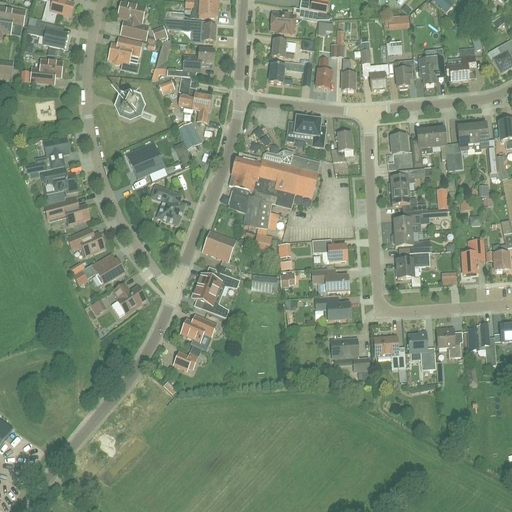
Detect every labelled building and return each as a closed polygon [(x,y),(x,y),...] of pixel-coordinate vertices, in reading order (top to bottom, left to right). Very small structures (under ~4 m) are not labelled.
[(39,0),(39,1),(53,5),(50,14),(70,19),(74,6),(61,2),(61,0),(39,0)] [(185,6),(199,7),(217,8),(217,0),(193,0),(193,2),(185,1),(185,6)] [(311,1),(309,12),(326,15),(328,0),(316,0),(317,1),(311,0),(311,1)] [(391,0),(387,0),(382,7),(383,8),(384,6),(392,9),(397,4),(391,0)] [(454,5),(448,0),(445,0),(439,7),(446,13),(454,5)] [(121,5),(118,20),(128,22),(127,25),(124,25),(121,36),(146,42),(148,30),(139,28),(140,24),(142,25),(143,19),(145,18),(146,17),(147,15),(146,13),(145,12),(145,9),(135,7),(135,8),(121,5)] [(217,8),(199,7),(185,6),(184,10),(193,11),(199,11),(199,19),(216,20),(217,8)] [(411,12),(405,6),(401,11),(407,16),(411,12)] [(0,35),(2,36),(2,35),(10,36),(12,25),(23,27),(25,14),(5,11),(0,10),(0,35)] [(304,20),(316,22),(318,14),(306,12),(304,20)] [(166,13),(166,21),(184,22),(184,15),(166,13)] [(294,28),(295,18),(292,17),(272,15),(270,32),(277,33),(276,36),(290,37),(290,35),(293,35),(294,28)] [(496,29),(503,23),(498,17),(492,23),(496,29)] [(407,18),(385,18),(386,30),(407,29),(407,18)] [(54,27),(41,24),(36,23),(37,22),(29,20),(26,36),(38,38),(45,39),(44,47),(63,51),(65,44),(67,44),(68,39),(66,38),(67,37),(52,33),(54,27)] [(166,21),(163,21),(167,31),(191,33),(191,45),(203,46),(203,44),(214,45),(215,28),(204,27),(204,24),(184,22),(166,21)] [(153,43),(166,38),(161,27),(149,31),(153,43)] [(121,64),(137,67),(142,46),(120,41),(118,48),(112,47),(109,61),(114,62),(114,64),(115,66),(118,67),(120,66),(121,64)] [(162,77),(169,45),(159,42),(150,81),(155,83),(157,75),(162,77)] [(284,54),(285,44),(274,42),(272,59),(284,60),(284,59),(293,60),(293,55),(284,54)] [(300,66),(313,67),(314,54),(315,43),(302,42),(301,52),(310,54),(309,63),(300,62),(300,66)] [(470,45),(473,53),(479,50),(476,43),(470,45)] [(511,68),(511,62),(507,54),(511,50),(511,45),(510,43),(496,50),(500,57),(492,61),(500,75),(511,68)] [(23,44),(22,53),(31,54),(32,45),(23,44)] [(361,67),(369,66),(371,66),(369,52),(368,44),(361,45),(360,45),(360,53),(361,67)] [(401,45),(386,46),(387,58),(402,56),(401,45)] [(197,59),(184,58),(183,73),(200,74),(200,68),(205,68),(205,65),(213,66),(214,53),(198,51),(197,59)] [(425,61),(418,62),(420,80),(423,80),(423,88),(436,86),(435,80),(445,79),(444,69),(442,51),(435,52),(436,62),(426,63),(425,61)] [(475,70),(474,57),(460,58),(461,66),(446,67),(447,78),(450,78),(451,85),(468,83),(467,71),(475,70)] [(320,61),(319,73),(318,73),(316,90),(329,91),(330,83),(331,83),(332,75),(326,74),(328,62),(320,61)] [(0,62),(0,76),(11,78),(13,64),(0,62)] [(54,87),(55,79),(61,79),(62,65),(41,62),(40,71),(32,70),(31,83),(45,85),(45,86),(54,87)] [(355,76),(349,76),(350,62),(343,62),(343,76),(342,76),(342,92),(355,93),(355,76)] [(396,73),(395,73),(396,90),(398,90),(399,91),(399,92),(406,91),(407,90),(407,89),(409,89),(408,83),(411,83),(416,82),(414,63),(400,64),(395,64),(395,65),(396,73)] [(310,90),(311,84),(313,67),(300,66),(293,65),(292,74),(303,75),(302,83),(301,89),(310,90)] [(292,81),(283,80),(284,73),(284,68),(283,68),(271,67),(269,84),(282,86),(282,85),(291,86),(292,81)] [(388,67),(384,67),(376,68),(370,68),(371,78),(369,79),(370,92),(386,91),(385,77),(389,77),(388,67)] [(192,112),(193,108),(194,104),(210,107),(210,105),(212,105),(213,99),(211,99),(212,97),(195,94),(196,92),(189,90),(191,81),(181,79),(178,95),(181,96),(179,108),(184,109),(183,110),(192,112)] [(162,96),(174,91),(171,82),(159,87),(162,96)] [(137,103),(130,100),(124,103),(122,109),(124,116),(131,119),(137,116),(140,108),(137,103)] [(210,108),(210,107),(194,104),(193,108),(192,112),(199,113),(197,124),(206,126),(209,114),(210,114),(211,108),(210,108)] [(312,149),(323,150),(326,128),(319,128),(320,123),(296,120),(295,127),(289,127),(286,143),(293,144),(294,136),(313,139),(312,149)] [(511,123),(499,125),(501,143),(505,142),(506,151),(511,150),(511,123)] [(191,125),(178,131),(187,151),(200,145),(191,125)] [(465,127),(464,128),(457,129),(459,146),(460,153),(467,152),(466,147),(473,146),(471,128),(470,128),(469,126),(465,127)] [(471,128),(473,146),(479,145),(480,151),(487,150),(485,126),(471,128)] [(430,132),(432,149),(439,149),(441,163),(446,162),(447,173),(455,172),(453,156),(446,157),(445,148),(445,147),(443,130),(438,131),(438,130),(430,131),(430,132)] [(430,132),(416,133),(417,140),(418,151),(425,150),(426,156),(432,156),(432,149),(430,132)] [(337,151),(330,152),(333,164),(345,163),(344,153),(352,153),(351,136),(336,137),(337,151)] [(393,166),(387,167),(388,174),(399,173),(413,171),(412,164),(411,154),(407,155),(405,138),(390,139),(392,157),(401,156),(402,165),(393,166)] [(417,140),(410,141),(411,154),(412,164),(413,171),(420,171),(419,154),(418,151),(417,140)] [(66,141),(44,145),(47,159),(49,159),(51,170),(64,168),(62,156),(69,155),(66,141)] [(192,166),(182,145),(174,148),(184,170),(192,166)] [(145,149),(126,157),(132,172),(137,170),(142,181),(164,171),(160,160),(151,164),(145,149)] [(496,159),(495,159),(494,152),(486,153),(488,176),(496,175),(496,176),(497,175),(496,159)] [(461,155),(453,156),(455,172),(462,171),(461,156),(461,155)] [(318,177),(317,177),(321,164),(292,157),(292,158),(286,156),(282,158),(280,167),(262,162),(247,158),(246,163),(236,161),(229,188),(238,190),(237,195),(234,194),(229,209),(246,215),(244,228),(267,231),(275,233),(279,217),(270,215),(271,206),(291,211),(295,196),(312,200),(318,177)] [(26,169),(26,168),(25,168),(27,177),(45,173),(43,164),(36,166),(36,167),(26,169)] [(390,186),(388,186),(389,194),(391,194),(391,195),(408,193),(408,186),(414,185),(413,179),(424,179),(423,170),(420,171),(413,171),(399,173),(400,180),(390,181),(390,186)] [(67,201),(65,193),(67,193),(69,194),(74,193),(75,191),(77,191),(74,176),(66,178),(65,171),(41,175),(47,205),(67,201)] [(179,205),(181,198),(155,188),(151,200),(163,205),(157,221),(178,228),(185,208),(179,205)] [(408,193),(391,195),(392,208),(402,207),(409,207),(412,207),(412,214),(426,213),(425,207),(416,207),(416,200),(409,201),(408,193)] [(482,200),(482,209),(491,209),(490,199),(482,200)] [(47,222),(57,220),(66,217),(69,227),(89,221),(85,207),(77,209),(75,201),(43,210),(47,222)] [(473,212),(472,202),(460,203),(461,213),(473,212)] [(448,210),(448,203),(438,204),(438,211),(448,210)] [(411,235),(410,227),(419,226),(418,221),(446,219),(445,211),(426,213),(412,214),(402,215),(403,222),(393,223),(394,236),(411,235)] [(480,227),(480,216),(469,215),(468,227),(480,227)] [(503,239),(511,238),(509,222),(500,224),(503,239)] [(91,231),(81,235),(67,241),(72,253),(81,249),(85,259),(105,250),(98,235),(93,237),(91,231)] [(225,263),(233,243),(210,234),(202,254),(225,263)] [(244,240),(252,243),(254,236),(246,234),(244,240)] [(409,256),(417,256),(428,255),(427,243),(412,244),(411,235),(394,236),(394,237),(392,237),(391,239),(391,245),(393,246),(394,246),(395,250),(398,250),(399,257),(409,256)] [(267,257),(270,240),(257,238),(254,254),(267,257)] [(326,265),(329,264),(346,263),(345,248),(326,249),(325,243),(312,244),(313,256),(321,255),(322,262),(324,264),(326,265)] [(482,243),(468,243),(469,256),(462,256),(463,277),(477,276),(477,264),(483,264),(482,243)] [(278,247),(279,260),(290,259),(289,246),(278,247)] [(499,248),(501,255),(493,256),(494,273),(508,272),(508,255),(506,247),(499,248)] [(397,281),(413,280),(412,270),(429,269),(428,255),(417,256),(417,262),(396,263),(397,281)] [(112,257),(104,262),(93,268),(97,276),(104,287),(124,275),(117,262),(116,263),(112,257)] [(279,271),(290,270),(290,262),(278,263),(279,271)] [(71,276),(82,269),(79,265),(68,272),(71,276)] [(328,272),(312,273),(313,286),(317,286),(326,285),(326,294),(348,293),(347,284),(345,284),(345,278),(335,279),(328,279),(328,272)] [(73,279),(78,287),(86,283),(80,274),(73,279)] [(240,283),(215,274),(213,281),(202,277),(201,278),(199,277),(197,284),(199,285),(197,289),(216,296),(219,288),(236,292),(240,283)] [(287,275),(287,277),(280,277),(281,290),(288,289),(288,286),(295,286),(294,274),(287,275)] [(456,275),(441,276),(441,287),(457,286),(456,275)] [(277,281),(252,278),(251,294),(276,296),(277,281)] [(124,286),(113,294),(119,302),(117,303),(125,315),(134,309),(136,309),(140,307),(140,304),(145,301),(137,290),(130,295),(124,286)] [(193,300),(192,301),(204,305),(201,312),(225,321),(228,313),(213,304),(216,296),(197,289),(195,293),(194,292),(191,299),(193,300)] [(316,313),(325,312),(325,322),(328,321),(328,323),(350,321),(349,306),(338,307),(337,300),(315,302),(316,313)] [(97,317),(103,313),(98,304),(91,308),(97,317)] [(205,352),(216,327),(195,318),(192,325),(186,322),(180,336),(192,341),(190,345),(205,352)] [(496,367),(494,340),(489,340),(488,325),(480,326),(480,330),(467,331),(469,354),(485,352),(486,369),(496,367)] [(511,343),(511,326),(500,328),(501,344),(511,343)] [(453,344),(453,335),(452,330),(436,331),(438,349),(447,349),(448,360),(460,360),(459,344),(453,344)] [(435,372),(435,365),(434,358),(426,358),(425,337),(408,338),(409,355),(420,355),(421,373),(435,372)] [(397,354),(396,339),(374,340),(375,359),(390,358),(391,373),(405,372),(404,354),(397,354)] [(332,361),(353,359),(354,374),(368,373),(367,360),(357,361),(356,341),(331,343),(332,361)] [(187,372),(188,370),(193,373),(199,359),(189,355),(188,359),(179,355),(174,367),(187,372)] [(165,406),(152,393),(122,425),(136,438),(165,406)] [(0,448),(12,431),(11,430),(0,423),(0,448)]
